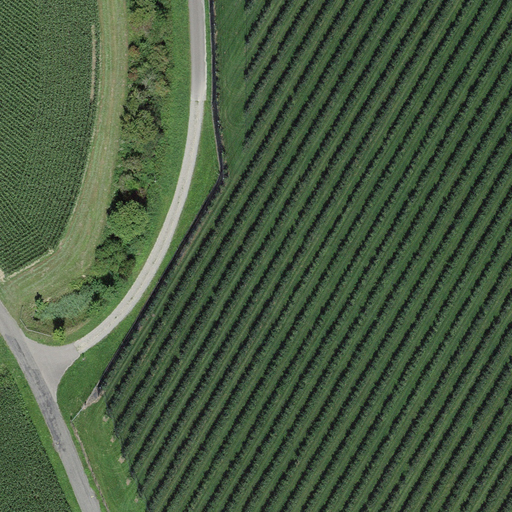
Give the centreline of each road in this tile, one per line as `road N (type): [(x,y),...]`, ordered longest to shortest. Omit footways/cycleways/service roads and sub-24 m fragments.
road 1 (track): [(36,365),(79,349),(116,322),(163,242),(184,190),(200,102),(197,0)]
road 2 (residential): [(0,315),(36,365),(98,511)]
